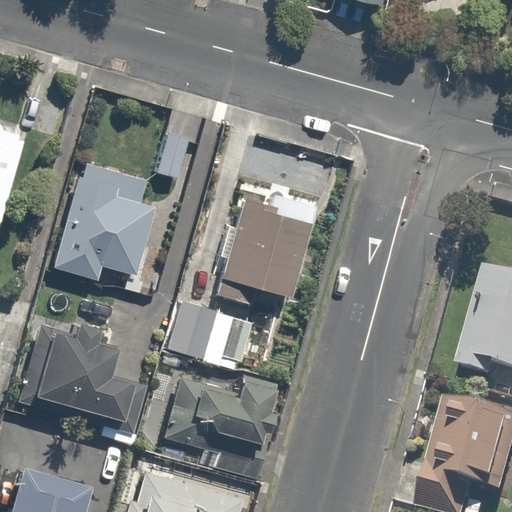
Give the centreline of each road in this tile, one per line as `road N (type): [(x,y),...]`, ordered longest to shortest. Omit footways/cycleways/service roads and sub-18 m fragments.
road 1 (residential): [(431,106),(319,511)]
road 2 (residential): [(431,106),(47,0)]
